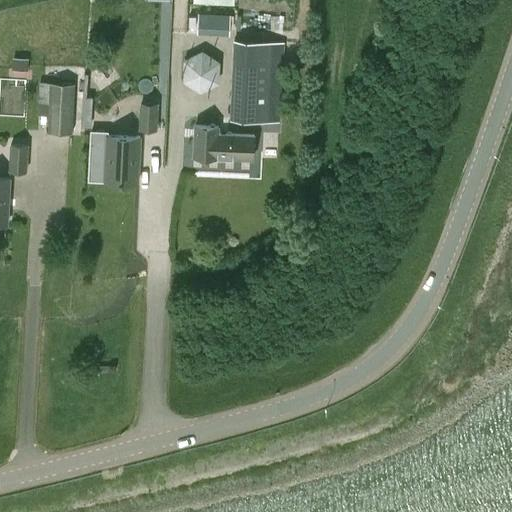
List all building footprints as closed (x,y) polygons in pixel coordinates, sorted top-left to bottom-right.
[(202,49),(183,59),(183,80),(200,92),(219,82),(220,61),(202,49)] [(235,55),(232,118),(268,119),(281,120),(284,57),(235,55)] [(37,113),(50,114),(49,130),(73,131),(75,82),(39,80),(37,113)] [(157,128),(158,102),(142,101),(141,127),(157,128)] [(218,155),(254,157),(255,133),(219,132),(220,125),(196,123),(195,154),(218,155)] [(139,181),(141,135),(108,133),(106,179),(139,181)] [(27,170),(28,144),(12,143),(11,169),(27,170)] [(0,222),(8,223),(11,177),(0,176),(0,222)]
